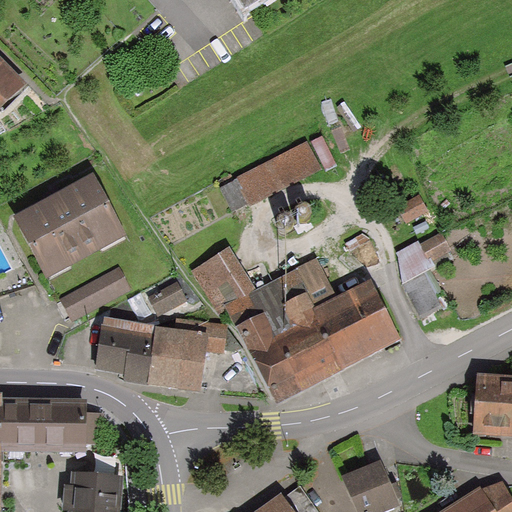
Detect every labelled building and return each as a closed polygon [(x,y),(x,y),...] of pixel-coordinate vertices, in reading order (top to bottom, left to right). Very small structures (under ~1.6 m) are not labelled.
[(236,0),(245,13),(264,0),(236,0)] [(0,56),(0,110),(27,85),(0,56)] [(307,143),(238,179),(253,208),(322,171),(307,143)] [(93,174),(11,219),(46,282),(128,236),(93,174)] [(409,282),(457,262),(445,235),(397,255),(409,282)] [(219,308),(228,305),(258,290),(230,249),(195,272),(219,308)] [(318,259),(258,290),(228,305),(276,401),(345,367),(401,338),(370,279),(337,296),(318,259)] [(120,267),(63,297),(75,319),(132,289),(120,267)] [(425,276),(405,286),(422,318),(442,307),(425,276)] [(178,282),(149,298),(159,317),(188,301),(178,282)] [(173,329),(106,318),(97,371),(126,376),(125,382),(148,385),(201,394),(208,351),(225,354),(230,326),(175,317),(173,329)] [(511,377),(479,375),(473,437),(511,439),(511,377)] [(0,511),(2,451),(85,452),(85,445),(101,445),(102,415),(85,415),(85,405),(0,403),(0,511)] [(395,492),(382,461),(344,477),(358,511),(383,511),(400,505),(395,492)] [(120,511),(123,478),(76,475),(75,489),(66,488),(64,511),(120,511)] [(480,487),(442,511),(511,511),(511,497),(502,482),(482,490),(480,487)] [(280,496),(257,511),(317,511),(301,489),(284,501),(280,496)]
